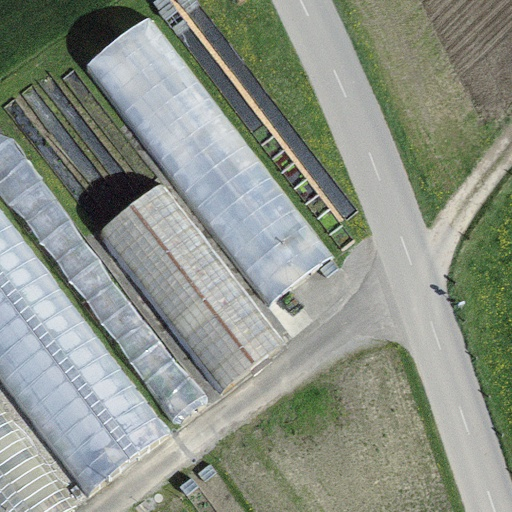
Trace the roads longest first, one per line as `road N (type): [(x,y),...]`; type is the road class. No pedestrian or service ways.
road 1 (tertiary): [(495,511),(374,161),(301,0)]
road 2 (track): [(511,179),(416,281)]
